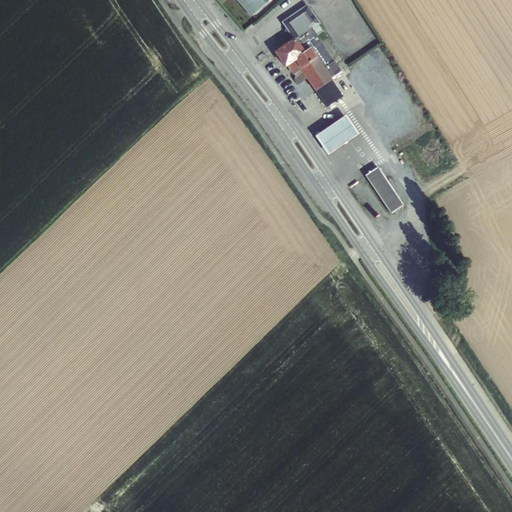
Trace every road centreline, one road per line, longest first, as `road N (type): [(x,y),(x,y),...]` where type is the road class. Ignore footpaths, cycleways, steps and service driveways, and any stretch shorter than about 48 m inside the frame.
road 1 (secondary): [(185,8),(475,405)]
road 2 (secondary): [(475,405),(281,106),(199,0)]
